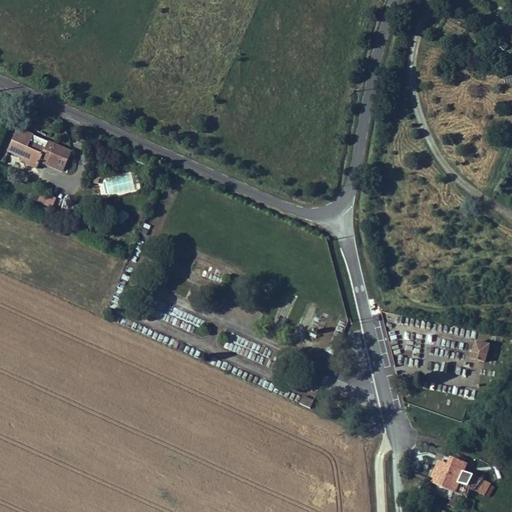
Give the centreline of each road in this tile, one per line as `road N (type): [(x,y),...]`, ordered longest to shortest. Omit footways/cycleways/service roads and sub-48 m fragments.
road 1 (unclassified): [(0,76),(269,196),(334,209),(346,191),(392,0)]
road 2 (unknown): [(424,0),(412,69),(429,148),(466,189),(511,217)]
